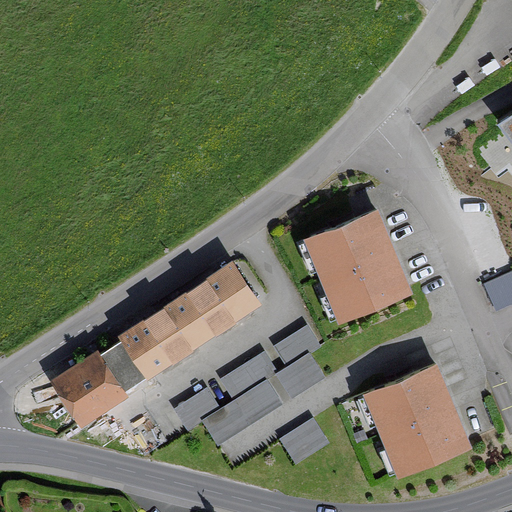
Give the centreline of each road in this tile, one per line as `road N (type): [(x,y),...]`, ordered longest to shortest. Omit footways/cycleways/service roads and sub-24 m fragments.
road 1 (residential): [(366,117),(283,194),(0,382)]
road 2 (tertiary): [(0,446),(68,455),(296,511)]
road 3 (residential): [(511,376),(433,199),(366,117)]
road 4 (residential): [(459,0),(366,117)]
